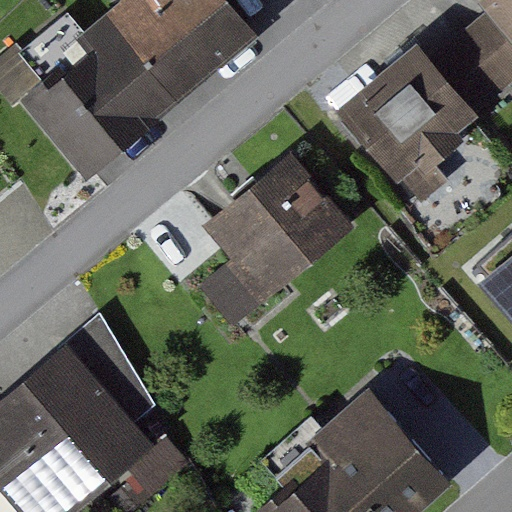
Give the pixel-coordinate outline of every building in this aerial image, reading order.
[(120,0),(114,5),(184,91),(191,86),(254,35),(226,0),(120,0)] [(511,0),(493,0),(484,8),(489,11),(511,40),(511,0)] [(22,94),(82,174),(155,115),(184,91),(114,5),(80,30),(68,13),(17,51),(40,81),(22,94)] [(511,75),(511,40),(489,11),(475,23),(461,34),(503,83),(511,75)] [(503,83),(461,34),(447,46),(431,60),(474,108),(503,83)] [(397,62),(342,111),(423,201),(447,180),(430,161),(458,137),(454,132),(477,112),(474,108),(431,60),(417,45),(397,62)] [(199,286),(227,321),(346,226),(289,154),(248,187),(224,206),(205,221),(234,258),(199,286)] [(80,328),(59,346),(127,423),(152,402),(98,312),(80,328)] [(12,387),(0,397),(0,505),(5,511),(57,511),(144,442),(127,423),(59,346),(12,387)] [(266,502),(274,511),(442,511),(473,485),(390,391),(266,502)]
